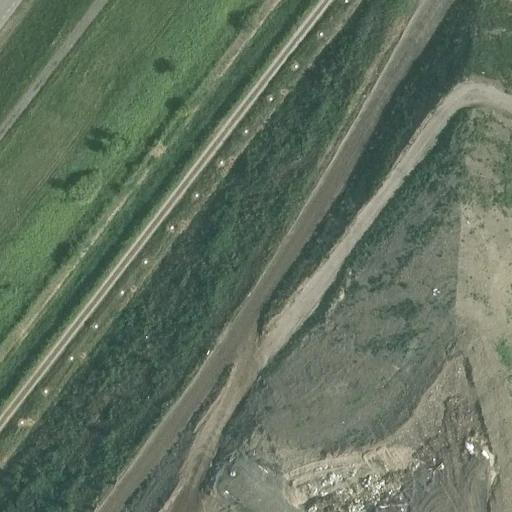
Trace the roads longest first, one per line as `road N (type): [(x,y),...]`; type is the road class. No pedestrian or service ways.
road 1 (track): [(400,0),(42,511)]
road 2 (track): [(151,511),(210,436),(313,511)]
road 3 (unclassified): [(0,129),(100,0)]
